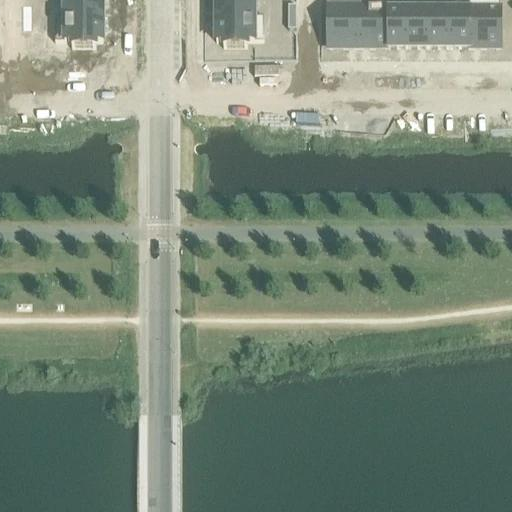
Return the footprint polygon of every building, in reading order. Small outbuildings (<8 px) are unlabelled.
[(103,0),(65,0),(65,1),(65,20),(65,21),(103,21),(103,0)] [(255,0),(217,0),(217,21),(255,21),(255,20),(255,0)] [(500,0),(469,0),(469,14),(470,14),(470,52),(500,52),(500,0)] [(32,9),(23,9),(23,21),(32,21),(32,9)] [(297,9),(288,9),(288,21),(297,21),(297,9)] [(359,9),(329,9),(329,51),(359,51),(359,9)] [(389,9),(359,9),(359,51),(389,51),(389,14),(389,9)] [(389,14),(389,51),(409,51),(409,14),(389,14)] [(429,14),(409,14),(409,51),(429,51),(429,14)] [(450,14),(429,14),(429,51),(450,51),(450,14)] [(469,14),(450,14),(450,51),(470,52),(470,14),(469,14)] [(65,20),(56,20),(56,45),(72,45),(72,51),(96,51),(96,46),(103,46),(103,21),(65,21),(65,20)] [(255,21),(217,21),(216,46),(224,46),(224,51),(248,51),(248,46),(264,46),(264,20),(255,20),(255,21)] [(32,21),(23,21),(23,33),(32,33),(32,21)] [(297,21),(288,21),(288,33),(297,33),(297,21)]
